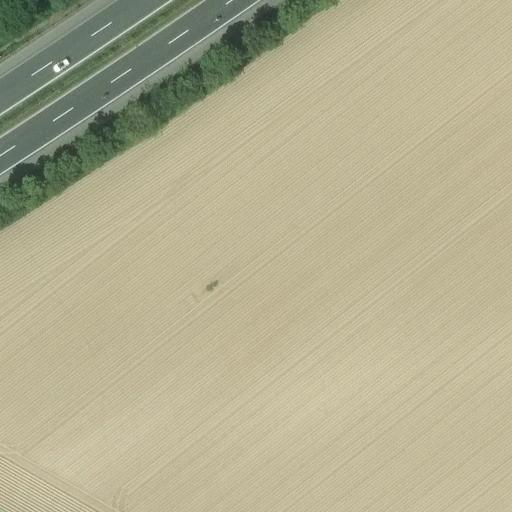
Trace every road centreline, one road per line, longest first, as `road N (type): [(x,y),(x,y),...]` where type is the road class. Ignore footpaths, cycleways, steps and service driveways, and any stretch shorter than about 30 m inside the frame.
road 1 (motorway): [(0,164),(235,0)]
road 2 (motorway): [(130,0),(0,88)]
